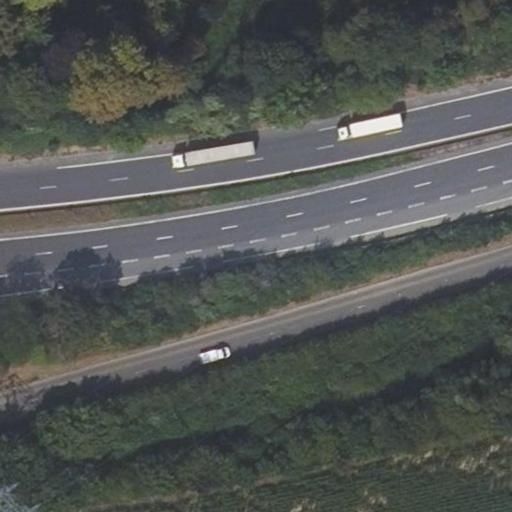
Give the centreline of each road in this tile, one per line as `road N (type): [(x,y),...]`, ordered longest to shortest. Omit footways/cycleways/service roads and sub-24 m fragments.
road 1 (tertiary): [(0,411),(511,260)]
road 2 (trunk): [(511,109),(314,151),(0,194)]
road 3 (trunk): [(49,253),(257,222),(511,162)]
